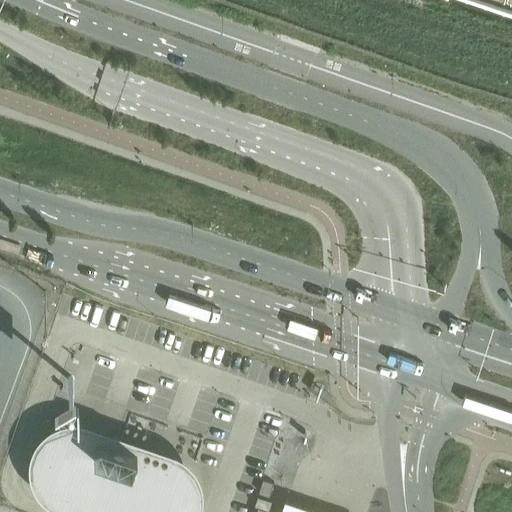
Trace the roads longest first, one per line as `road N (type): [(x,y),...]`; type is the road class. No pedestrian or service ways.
road 1 (secondary): [(0,31),(70,68),(351,170),(383,190),(396,215),(403,313)]
road 2 (secondary): [(476,242),(463,188),(441,155),(369,121),(35,0)]
road 3 (secondary): [(403,313),(160,234),(96,227),(0,193)]
road 4 (secondary): [(0,236),(396,365)]
road 5 (unclassified): [(396,365),(390,445),(405,511)]
road 6 (unclassified): [(408,511),(440,379)]
